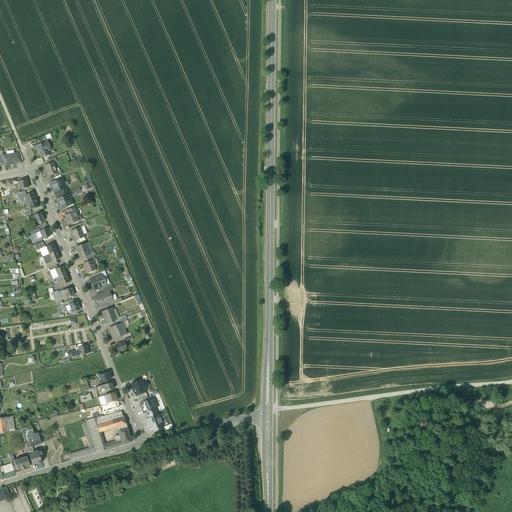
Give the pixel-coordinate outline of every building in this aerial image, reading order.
[(45,135),(34,140),(37,146),(44,143),(47,142),(45,135)] [(37,146),(36,146),(41,158),(49,155),(47,148),(50,147),(47,142),(44,143),(37,146)] [(3,156),(5,165),(5,166),(16,164),(16,162),(14,154),(14,153),(3,156)] [(50,164),(44,166),(48,176),(54,174),(57,173),(57,172),(53,163),(50,164)] [(61,178),(50,183),(54,192),(66,187),(63,188),(62,184),(63,183),(61,178)] [(27,180),(18,182),(18,184),(19,189),(28,188),(27,180)] [(91,182),(83,184),(87,197),(94,195),(92,188),(92,187),(91,182)] [(66,187),(54,192),(55,196),(68,191),(66,187)] [(68,191),(55,196),(57,200),(69,195),(68,191)] [(26,195),(24,196),(27,203),(36,200),(33,193),(26,195)] [(57,200),(56,200),(60,209),(72,204),(68,195),(69,195),(57,200)] [(18,199),(20,204),(20,205),(21,205),(21,206),(25,204),(27,203),(24,196),(18,199)] [(36,200),(27,203),(28,206),(30,210),(38,207),(36,200)] [(69,214),(66,215),(68,220),(66,221),(68,225),(81,220),(79,216),(77,217),(75,212),(69,214)] [(41,213),(33,216),(35,219),(37,224),(44,221),(41,213)] [(40,231),(40,232),(43,239),(45,238),(47,237),(50,236),(47,228),(40,231)] [(80,228),(71,231),(74,241),(84,237),(80,228)] [(42,242),(34,246),(36,251),(40,249),(45,247),(42,242)] [(53,243),(46,247),(48,252),(49,254),(56,251),(53,243)] [(85,244),(76,247),(80,258),(84,257),(89,255),(89,254),(85,244)] [(56,251),(49,254),(51,259),(52,262),(59,259),(56,251)] [(88,262),(83,264),(86,274),(96,270),(92,260),(88,262)] [(58,268),(55,269),(55,270),(57,275),(58,277),(66,274),(63,266),(58,268)] [(54,279),(53,279),(55,284),(57,283),(60,282),(62,285),(69,282),(66,274),(58,277),(54,279)] [(102,275),(89,280),(93,291),(102,287),(106,285),(102,275)] [(71,287),(64,290),(67,298),(74,295),(71,287)] [(64,290),(58,292),(58,291),(52,293),(55,303),(61,300),(67,298),(64,290)] [(104,293),(96,296),(99,302),(98,302),(100,307),(107,304),(113,301),(109,291),(104,293)] [(74,303),(69,305),(71,310),(69,310),(70,313),(80,309),(77,302),(74,303)] [(113,313),(112,309),(102,312),(107,323),(115,319),(113,313)] [(122,323),(118,325),(109,328),(113,339),(126,334),(124,328),(121,330),(120,329),(122,328),(120,324),(122,324),(122,323)] [(124,342),(115,345),(118,353),(127,349),(124,342)] [(87,346),(78,347),(79,351),(71,352),(71,357),(88,353),(87,346)] [(108,372),(100,375),(102,382),(110,380),(108,372)] [(143,384),(141,379),(131,384),(133,388),(132,388),(134,393),(135,393),(136,396),(137,395),(145,392),(146,392),(145,389),(146,388),(144,383),(143,384)] [(111,383),(104,385),(105,391),(113,389),(111,383)] [(117,400),(114,392),(104,395),(106,403),(111,402),(117,400)] [(145,392),(137,395),(139,401),(147,398),(145,392)] [(80,396),(83,403),(92,400),(90,393),(80,396)] [(155,409),(157,408),(153,399),(140,404),(143,414),(147,412),(155,409)] [(117,400),(111,402),(113,409),(120,407),(117,400)] [(102,416),(99,417),(101,424),(123,417),(121,411),(113,414),(102,416)] [(164,425),(160,415),(158,415),(149,419),(146,420),(150,430),(154,429),(162,426),(164,425)] [(13,416),(3,417),(6,432),(14,430),(13,416)] [(99,417),(85,421),(93,447),(95,453),(106,450),(105,444),(101,432),(98,433),(96,426),(101,424),(99,417)] [(101,424),(96,426),(98,433),(101,432),(126,424),(124,417),(101,424)] [(93,447),(85,421),(81,422),(85,437),(86,436),(90,448),(93,447)] [(162,426),(154,429),(156,435),(164,431),(162,426)] [(127,428),(118,431),(120,435),(122,445),(131,442),(127,428)] [(26,431),(22,432),(25,442),(27,448),(32,447),(41,444),(37,433),(33,434),(32,429),(26,431)] [(117,441),(105,444),(106,450),(118,446),(117,441)] [(90,448),(69,455),(70,460),(91,454),(90,448)] [(33,451),(31,452),(32,454),(29,455),(32,465),(37,464),(41,463),(40,463),(41,462),(39,457),(42,456),(40,452),(38,452),(37,450),(33,451)] [(13,461),(11,461),(11,463),(13,470),(16,469),(16,470),(20,468),(20,469),(25,467),(29,466),(26,457),(13,461)] [(4,473),(13,470),(11,463),(2,466),(4,473)] [(5,488),(0,489),(0,501),(10,498),(5,488)]
